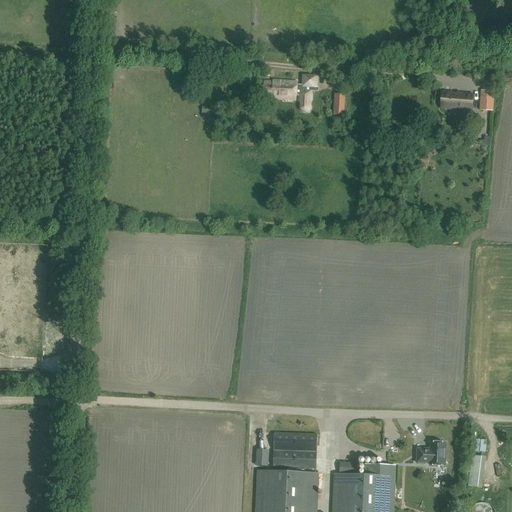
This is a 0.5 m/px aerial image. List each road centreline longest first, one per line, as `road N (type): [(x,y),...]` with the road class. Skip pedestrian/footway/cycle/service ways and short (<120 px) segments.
road 1 (unclassified): [(73,400),(92,0)]
road 2 (unclassified): [(73,400),(470,419)]
road 3 (track): [(436,76),(89,53)]
